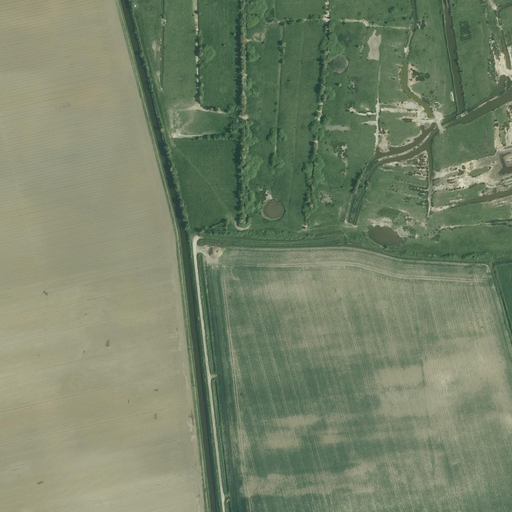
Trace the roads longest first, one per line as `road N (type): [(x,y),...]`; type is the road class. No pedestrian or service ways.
road 1 (track): [(505,74),(504,91),(491,100),(410,151),(374,163),(345,236),(305,243),(199,238)]
road 2 (unclassified): [(224,511),(199,238)]
